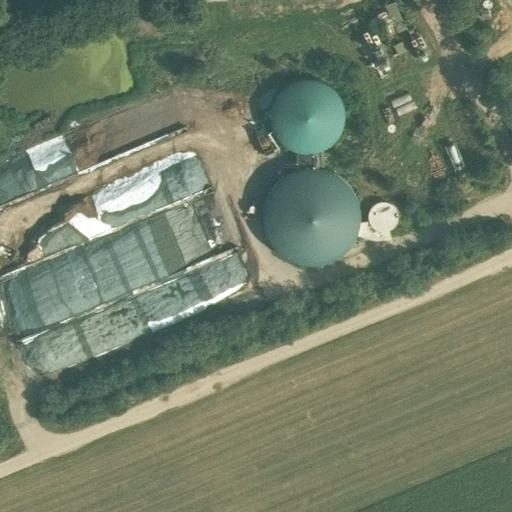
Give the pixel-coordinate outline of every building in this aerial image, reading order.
[(394,3),(373,9),(380,34),(401,29),(394,3)] [(419,32),(408,38),(420,59),(430,54),(419,32)] [(406,51),(401,42),(393,46),(398,55),(406,51)] [(342,130),(344,116),(341,102),(333,90),(321,82),(306,79),(292,82),(280,90),(272,103),(270,117),(273,131),(281,143),(293,151),(307,154),(321,151),(322,151),(334,142),(342,130)] [(169,91),(0,162),(0,306),(33,383),(254,289),(169,91)] [(307,154),(306,154),(297,152),(298,170),(310,168),(322,170),(321,151),(313,153),(307,154)] [(356,235),(360,217),(356,198),(345,182),(329,172),(310,169),(292,173),(276,183),(266,199),(262,218),(266,236),(277,252),(293,262),(312,266),(330,262),(346,251),(356,235)] [(396,223),(397,218),(396,212),(393,207),(388,204),(382,203),(377,204),(372,207),(369,212),(368,218),(369,224),(372,228),(377,231),(383,233),(388,231),(393,228),(396,223)]
